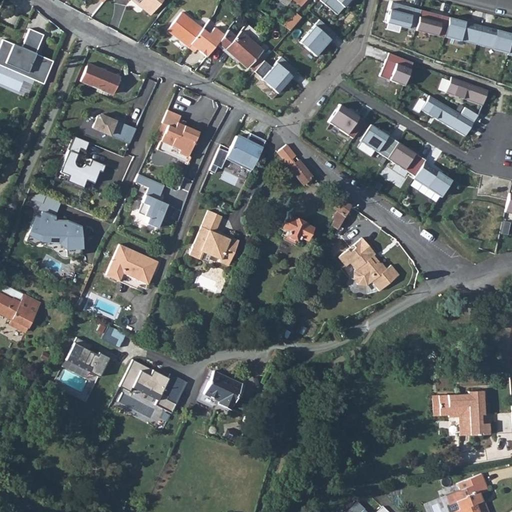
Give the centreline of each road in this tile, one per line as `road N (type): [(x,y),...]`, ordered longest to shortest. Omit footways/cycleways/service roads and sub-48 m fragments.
road 1 (residential): [(282,131),(442,267),(467,273),(511,261)]
road 2 (residential): [(37,0),(282,131)]
road 3 (residential): [(330,74),(483,168)]
road 4 (track): [(265,511),(326,346)]
road 5 (residential): [(511,93),(360,36)]
